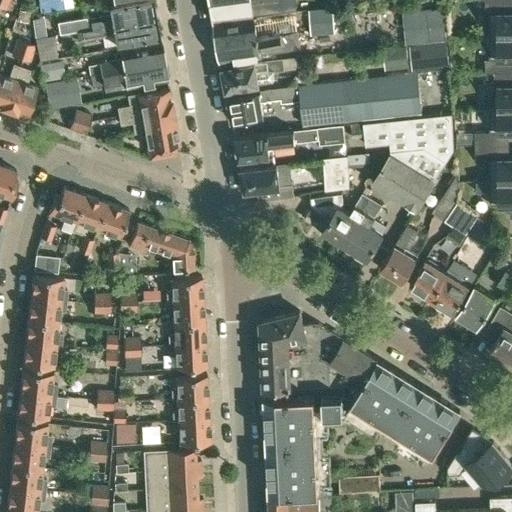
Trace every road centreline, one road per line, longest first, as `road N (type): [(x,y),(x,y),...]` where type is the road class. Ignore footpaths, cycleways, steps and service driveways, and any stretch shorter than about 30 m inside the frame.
road 1 (unclassified): [(233,258),(311,287),(511,418)]
road 2 (unclassified): [(247,511),(233,258)]
road 3 (residential): [(0,396),(14,271),(50,150)]
road 4 (unclassified): [(224,207),(188,0)]
road 5 (residential): [(50,150),(224,207)]
